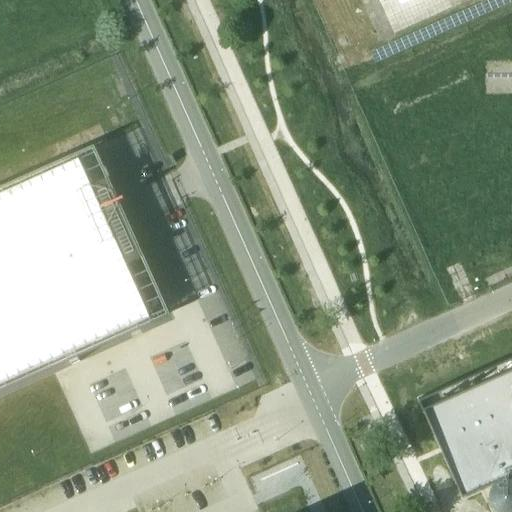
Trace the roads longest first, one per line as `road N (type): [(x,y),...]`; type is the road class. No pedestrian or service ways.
road 1 (unclassified): [(309,390),(136,0)]
road 2 (unclassified): [(511,302),(309,390)]
road 3 (unclassified): [(363,511),(309,390)]
